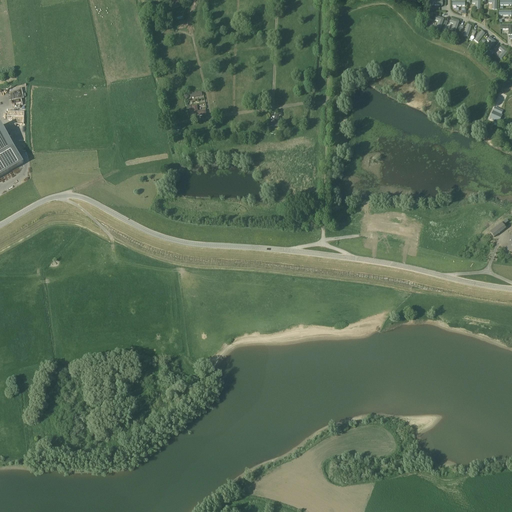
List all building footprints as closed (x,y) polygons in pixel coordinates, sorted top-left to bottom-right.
[(177,0),(171,0),(173,9),(180,7),(177,0)] [(480,0),(471,0),(472,4),(476,4),(476,10),(481,10),(480,0)] [(488,0),(488,4),(493,4),(492,10),(496,10),(497,0),(488,0)] [(444,20),(436,17),(434,21),(438,22),(436,28),(441,29),(444,20)] [(459,22),(455,21),(451,20),(450,24),(454,25),(452,31),(456,32),(459,22)] [(472,27),(467,25),(463,36),(468,38),(472,27)] [(511,25),(500,26),(500,27),(500,29),(500,30),(508,30),(508,35),(511,35),(511,25)] [(478,44),(485,34),(481,31),(474,41),(478,44)] [(496,43),(489,38),(486,41),(489,43),(486,48),(489,51),(496,43)] [(508,52),(501,47),(498,50),(501,53),(498,57),(501,60),(508,52)] [(24,119),(24,99),(15,99),(14,111),(7,111),(7,116),(13,116),(13,124),(25,124),(25,119),(24,119)] [(197,105),(192,106),(193,117),(206,115),(205,110),(197,111),(197,105)] [(490,119),(499,123),(503,116),(500,114),(501,113),(496,110),(495,112),(493,112),(490,119)] [(279,115),(274,115),(275,122),(269,123),(269,127),(280,127),(279,115)] [(0,177),(22,164),(0,127),(0,177)] [(503,226),(508,222),(507,220),(501,224),(490,233),(494,238),(506,229),(503,226)]
